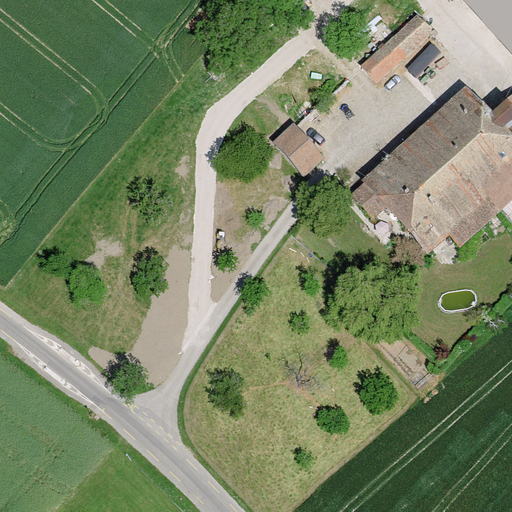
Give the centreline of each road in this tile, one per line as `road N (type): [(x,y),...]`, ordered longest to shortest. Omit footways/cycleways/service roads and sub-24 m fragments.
road 1 (unknown): [(143,433),(188,392),(321,204),(492,54)]
road 2 (tertiary): [(225,511),(106,399),(0,316)]
